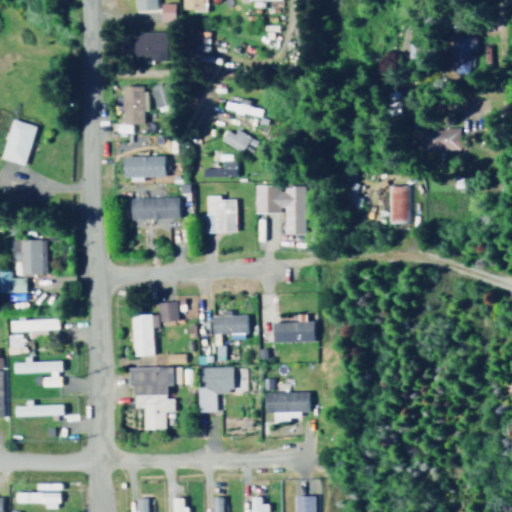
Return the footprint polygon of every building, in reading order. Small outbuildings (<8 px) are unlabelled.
[(153,0),(132,0),(133,9),(153,8),(153,0)] [(179,0),(180,8),(192,8),(192,11),(204,11),(203,0),(179,0)] [(137,29),(172,28),(172,40),(171,40),(171,56),(137,56),(137,29)] [(470,73),(471,35),(450,34),(449,72),(470,73)] [(152,107),(171,104),(168,83),(149,85),(152,107)] [(140,84),(119,85),(120,124),(141,123),(140,84)] [(222,108),(242,113),(246,99),(237,97),(236,103),(224,100),(222,108)] [(18,115),(42,122),(30,162),(6,154),(18,115)] [(415,129),(416,150),(458,149),(457,128),(415,129)] [(222,129),(217,140),(240,151),(247,135),(233,129),(231,133),(222,129)] [(121,176),(162,175),(162,154),(121,155),(121,176)] [(232,159),(219,159),(219,167),(200,168),(200,177),(232,176),(232,159)] [(251,212),(280,211),(281,232),(301,232),(301,184),(279,184),(251,184),(251,212)] [(404,184),(384,185),(385,220),(405,220),(404,184)] [(232,198),(216,198),(216,193),(201,194),(202,212),(195,213),(196,232),(233,231),(232,198)] [(176,196),(128,197),(128,218),(176,217),(176,196)] [(11,273),(39,272),(38,238),(10,239),(11,273)] [(21,277),(8,277),(7,269),(0,269),(0,291),(22,291),(21,277)] [(150,354),(148,325),(155,325),(155,320),(174,319),(173,300),(154,301),(154,313),(128,314),(130,355),(150,354)] [(227,332),(227,336),(244,335),(243,314),(227,314),(227,309),(218,310),(218,314),(208,315),(208,332),(227,332)] [(7,319),(7,331),(27,330),(28,336),(39,336),(38,329),(55,328),(54,317),(7,319)] [(310,320),(269,321),(270,341),(311,339),(310,320)] [(3,334),(4,353),(20,353),(20,333),(3,334)] [(164,353),(164,362),(178,362),(178,352),(164,353)] [(56,385),(55,370),(58,370),(58,358),(21,359),(21,361),(10,361),(10,372),(47,371),(47,376),(38,376),(39,385),(56,385)] [(125,366),(125,386),(130,386),(130,406),(139,406),(140,428),(161,428),(161,410),(170,410),(170,397),(164,397),(164,384),(177,383),(177,365),(125,366)] [(228,366),(194,366),(195,412),(213,411),(212,392),(229,392),(228,366)] [(261,392),(262,412),(269,411),(269,421),(286,421),(286,417),(297,417),(297,410),(306,410),(305,391),(261,392)] [(11,405),(12,415),(60,414),(59,403),(11,405)] [(56,492),(13,491),(13,501),(42,502),(42,508),(56,508),(56,492)] [(291,511),(310,511),(310,495),(291,495),(291,511)] [(181,511),(181,496),(169,496),(169,511),(181,511)] [(207,496),(207,511),(219,511),(219,496),(207,496)] [(257,511),(258,511),(265,511),(265,503),(258,503),(258,496),(247,496),(246,511),(257,511)] [(144,511),(144,497),(132,497),(132,511),(144,511)]
